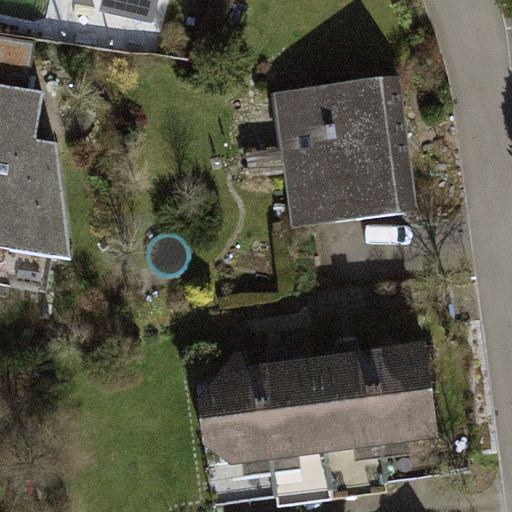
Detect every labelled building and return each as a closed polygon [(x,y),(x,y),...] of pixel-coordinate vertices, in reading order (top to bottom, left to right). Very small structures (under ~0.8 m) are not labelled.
[(114,0),(113,7),(152,16),(155,0),(114,0)] [(402,82),(274,99),(292,232),(419,215),(410,146),(402,82)] [(43,92),(0,84),(0,240),(72,251),(58,140),(38,137),(43,92)] [(0,287),(11,288),(15,256),(0,254),(0,287)] [(438,444),(426,348),(250,373),(247,357),(230,360),(201,406),(207,451),(231,470),(253,467),(299,462),(352,455),(411,447),(438,444)]
